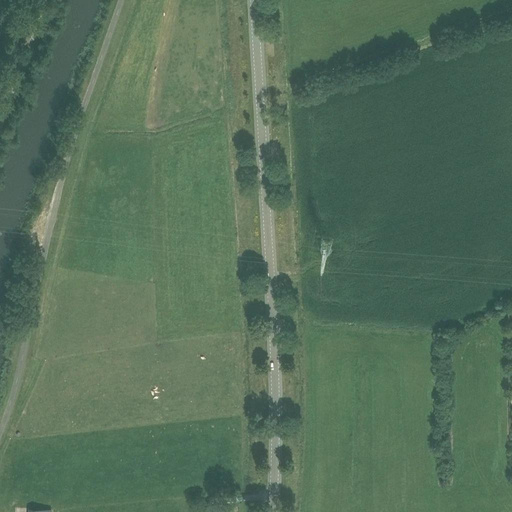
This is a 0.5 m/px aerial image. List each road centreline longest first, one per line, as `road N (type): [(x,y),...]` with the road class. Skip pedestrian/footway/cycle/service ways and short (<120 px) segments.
road 1 (tertiary): [(272,511),(275,407),(254,0)]
road 2 (unclassified): [(0,430),(66,158),(121,0)]
